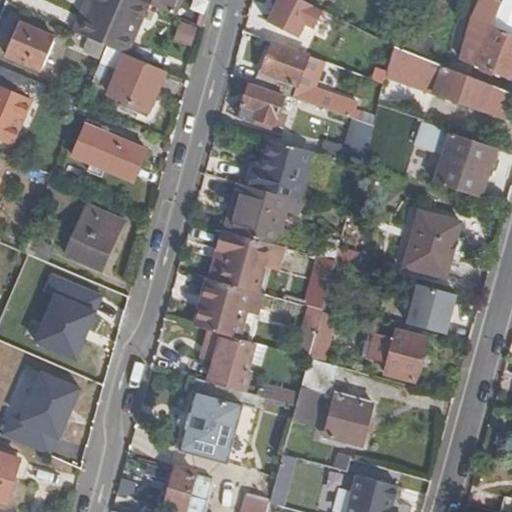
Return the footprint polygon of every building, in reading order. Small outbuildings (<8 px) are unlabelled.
[(88,6),(77,34),(108,47),(129,56),(150,5),(137,0),(85,0),(84,4),(88,6)] [(137,0),(150,5),(177,17),(184,0),(137,0)] [(304,46),(321,10),(299,0),(270,0),(259,25),(304,46)] [(84,4),(73,32),(77,34),(88,6),(84,4)] [(188,47),(194,29),(178,23),(172,41),(188,47)] [(19,24),(7,57),(41,71),(56,39),(19,24)] [(511,39),(491,31),(475,67),(508,81),(511,71),(511,39)] [(252,88),(349,122),(355,107),(305,87),(313,65),(307,62),(309,58),(274,44),(263,77),(257,75),(252,88)] [(388,78),(432,94),(506,123),(511,105),(511,96),(490,88),(395,51),(388,78)] [(166,77),(121,70),(109,97),(150,114),(166,77)] [(30,105),(31,83),(5,72),(0,82),(0,139),(14,146),(32,106),(30,105)] [(423,122),(432,94),(388,78),(384,91),(418,102),(412,119),(423,122)] [(248,89),(237,119),(251,124),(253,121),(274,127),(283,101),(248,89)] [(384,91),(379,107),(412,119),(418,102),(384,91)] [(373,130),(357,124),(354,135),(370,140),(373,130)] [(88,128),(75,158),(134,184),(147,154),(88,128)] [(434,184),(475,197),(483,172),(489,174),(495,153),(426,128),(418,149),(443,157),(434,184)] [(249,187),(292,199),(299,201),(312,154),(268,142),(260,168),(255,167),(249,187)] [(480,199),(489,174),(483,172),(475,197),(480,199)] [(245,186),(238,184),(225,232),(230,234),(232,234),(245,186)] [(245,186),(232,234),(274,246),(278,247),(292,199),(249,187),(245,186)] [(88,210),(68,256),(102,270),(118,233),(105,228),(109,219),(88,210)] [(458,226),(420,215),(405,268),(443,278),(458,226)] [(122,224),(109,219),(105,228),(118,233),(122,224)] [(230,234),(225,232),(211,279),(221,282),(229,253),(224,252),(230,234)] [(221,282),(260,293),(274,246),(232,234),(230,234),(224,252),(229,253),(221,282)] [(23,254),(47,265),(54,251),(29,239),(23,254)] [(329,240),(323,259),(336,263),(342,244),(329,240)] [(19,253),(0,244),(0,281),(40,298),(53,267),(47,265),(23,254),(19,253)] [(323,312),(336,263),(323,259),(321,259),(307,307),(308,307),(323,312)] [(210,331),(223,335),(250,342),(263,294),(260,293),(221,282),(211,279),(209,278),(196,328),(210,331)] [(417,285),(406,324),(445,335),(456,296),(417,285)] [(97,316),(69,305),(63,320),(91,331),(97,316)] [(323,312),(308,307),(303,327),(318,330),(322,316),(323,312)] [(336,319),(322,316),(318,330),(310,359),(310,360),(324,364),(336,319)] [(310,359),(318,330),(303,327),(295,355),(310,359)] [(202,358),(216,362),(223,335),(210,331),(202,358)] [(414,382),(424,341),(394,333),(392,343),(372,337),(366,360),(386,365),(383,373),(414,382)] [(209,385),(241,394),(247,373),(243,372),(246,362),(259,366),(265,346),(250,342),(223,335),(216,362),(209,385)] [(0,353),(0,382),(10,358),(0,353)] [(93,353),(83,383),(101,389),(111,359),(93,353)] [(310,360),(302,388),(330,396),(338,368),(324,364),(310,360)] [(21,367),(0,432),(0,439),(52,456),(74,384),(21,367)] [(262,386),(258,399),(296,409),(298,403),(300,397),(262,386)] [(255,410),(197,394),(181,452),(239,468),(255,410)] [(337,397),(324,438),(360,448),(372,406),(337,397)] [(309,406),(298,403),(296,409),(292,423),(284,454),(298,459),(306,436),(301,434),(309,406)] [(273,417),(292,423),(296,409),(277,404),(273,417)] [(20,461),(0,454),(0,502),(6,505),(20,461)] [(165,511),(168,511),(184,511),(194,475),(177,470),(165,511)] [(200,511),(209,480),(194,475),(184,511),(200,511)] [(357,477),(347,511),(390,511),(392,507),(397,488),(357,477)] [(239,496),(237,511),(263,511),(265,500),(239,496)]
